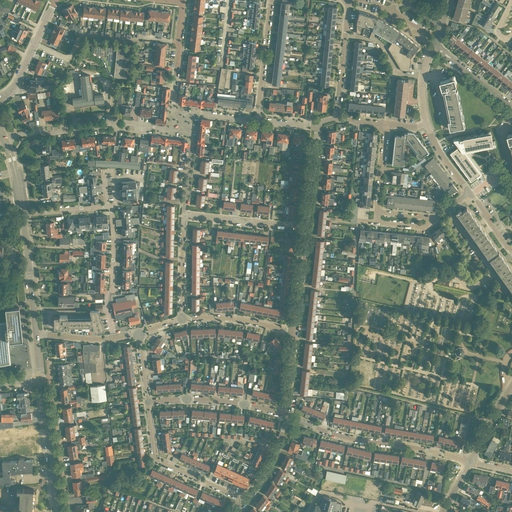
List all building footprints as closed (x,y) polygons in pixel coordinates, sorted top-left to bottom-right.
[(29,0),(27,6),(32,8),(35,0),(29,0)] [(38,0),(35,0),(32,8),(37,11),(41,1),(38,0)] [(281,2),(281,8),(288,9),(289,5),(294,6),(294,0),(282,0),(282,2),(281,2)] [(492,8),(498,12),(502,7),(496,3),(492,8)] [(67,7),(73,17),(78,14),(72,4),(67,7)] [(465,22),(469,7),(457,4),(453,18),(465,22)] [(73,17),(67,7),(62,9),(68,21),(73,18),(73,17)] [(495,17),(498,12),(492,8),(489,14),(495,17)] [(479,11),(477,14),(492,23),(495,17),(489,14),(487,17),(479,11)] [(367,15),(366,14),(358,12),(356,24),(357,24),(356,33),(362,35),(364,27),(367,15)] [(476,17),(484,22),(482,25),(488,29),(492,23),(477,14),(476,17)] [(364,27),(362,35),(369,38),(372,31),(371,31),(376,18),(369,15),(367,15),(364,27)] [(376,18),(371,31),(372,31),(374,32),(374,30),(393,41),(400,31),(392,26),(384,22),(376,18)] [(15,31),(25,35),(27,30),(23,28),(25,25),(21,24),(20,26),(19,26),(17,26),(15,31)] [(56,25),(53,30),(63,34),(65,29),(56,25)] [(22,40),(22,41),(25,35),(15,31),(13,30),(11,33),(13,34),(14,33),(16,34),(14,37),(17,38),(16,41),(20,43),(22,40)] [(61,39),(63,34),(53,30),(51,35),(61,39)] [(400,31),(393,41),(388,48),(401,70),(409,71),(410,56),(418,47),(418,46),(400,31)] [(448,40),(453,44),(459,38),(462,33),(459,31),(455,36),(453,34),(448,40)] [(464,35),(462,33),(459,38),(453,44),(458,48),(463,42),(460,40),(462,38),(462,37),(464,35)] [(49,41),(55,44),(57,45),(59,45),(62,40),(61,39),(51,35),(49,41)] [(463,42),(458,48),(463,52),(467,46),(463,42)] [(129,49),(85,45),(93,46),(93,50),(94,53),(97,55),(99,56),(101,57),(103,58),(104,60),(105,62),(106,64),(107,68),(109,71),(111,73),(114,75),(119,75),(119,76),(126,77),(126,78),(129,49)] [(467,46),(463,52),(468,56),(472,50),(467,46)] [(475,52),(472,50),(468,56),(472,60),(477,54),(479,51),(481,49),(479,47),(475,52)] [(477,54),(472,60),(477,63),(482,58),(477,54)] [(482,58),(477,63),(482,67),(491,56),(489,55),(485,60),(482,58)] [(491,56),(482,67),(487,71),(491,65),(488,63),(493,58),(491,56)] [(39,60),(37,66),(43,69),(43,68),(46,63),(39,60)] [(491,65),(487,71),(491,75),(496,69),(498,66),(500,64),(498,62),(494,67),(491,65)] [(7,64),(4,66),(0,67),(0,77),(3,76),(2,73),(6,71),(9,70),(7,64)] [(43,69),(37,66),(34,71),(43,75),(45,69),(43,68),(43,69)] [(156,75),(163,76),(164,70),(156,69),(156,67),(146,66),(146,69),(146,70),(152,71),(157,72),(156,75)] [(496,69),(491,75),(496,79),(501,73),(496,69)] [(501,73),(496,79),(501,83),(506,77),(507,75),(510,72),(508,70),(504,75),(501,73)] [(506,77),(501,83),(506,86),(511,81),(508,79),(510,76),(511,73),(510,72),(507,75),(506,77)] [(90,83),(89,74),(81,76),(82,84),(81,84),(83,97),(73,98),(74,106),(82,105),(84,104),(93,103),(95,103),(104,102),(102,94),(92,95),(91,82),(90,83)] [(29,79),(29,85),(41,86),(41,81),(43,81),(44,78),(35,77),(35,80),(29,79)] [(451,129),(455,129),(456,128),(460,127),(465,126),(457,88),(456,85),(458,85),(455,77),(453,78),(444,80),(441,81),(442,85),(440,86),(442,92),(444,91),(452,90),(457,115),(451,116),(451,119),(450,119),(449,120),(451,129)] [(398,79),(397,88),(407,89),(408,81),(398,79)] [(41,86),(29,85),(26,85),(26,91),(30,92),(30,94),(35,93),(35,91),(37,92),(37,89),(43,90),(43,86),(41,86)] [(396,97),(406,98),(407,89),(397,88),(396,97)] [(319,93),(318,101),(327,102),(327,98),(327,94),(319,93)] [(192,100),(186,99),(186,98),(187,98),(187,95),(186,95),(185,95),(184,104),(185,104),(192,105),(192,100)] [(395,106),(405,107),(406,98),(396,97),(395,106)] [(327,102),(318,101),(317,109),(325,110),(326,106),(327,102)] [(20,111),(22,116),(29,113),(24,102),(20,104),(21,106),(18,107),(18,106),(17,107),(20,111)] [(167,104),(157,102),(157,105),(159,105),(158,110),(166,111),(167,104)] [(405,107),(395,106),(394,115),(404,116),(405,107)] [(165,118),(166,111),(158,110),(158,116),(154,115),(154,118),(156,119),(157,119),(157,117),(165,118)] [(29,113),(22,116),(21,116),(24,122),(32,118),(29,113)] [(226,145),(234,145),(234,139),(235,128),(230,128),(229,135),(229,138),(230,138),(230,139),(227,139),(226,145)] [(479,133),(456,138),(465,150),(493,144),(490,131),(490,133),(487,133),(487,132),(482,133),(482,134),(479,135),(479,134),(479,133)] [(204,135),(205,132),(200,132),(199,139),(209,140),(209,138),(208,138),(208,136),(204,135)] [(368,139),(376,140),(377,133),(369,133),(368,136),(366,136),(366,137),(362,136),(363,132),(360,132),(359,138),(368,139)] [(392,164),(398,165),(403,165),(404,157),(402,157),(404,139),(407,139),(409,142),(410,141),(418,151),(416,152),(420,158),(428,152),(417,137),(417,134),(408,133),(408,135),(407,135),(407,133),(404,133),(404,134),(401,134),(401,136),(395,135),(392,164)] [(108,143),(109,136),(103,135),(103,139),(98,139),(99,144),(102,144),(102,145),(108,146),(108,143)] [(100,155),(100,152),(99,145),(95,145),(95,139),(94,139),(93,136),(87,137),(88,144),(94,144),(95,153),(95,156),(100,155)] [(81,144),(78,145),(79,151),(86,150),(85,145),(88,144),(87,137),(81,138),(82,141),(80,141),(81,144)] [(174,139),(167,138),(166,148),(168,149),(168,146),(167,146),(168,144),(174,144),(174,139)] [(79,151),(78,145),(75,145),(75,142),(74,142),(73,139),(67,140),(69,147),(72,147),(73,152),(79,151)] [(149,146),(147,145),(148,140),(140,139),(139,144),(140,144),(139,150),(143,151),(143,152),(148,153),(149,146)] [(45,143),(45,142),(41,142),(41,143),(38,144),(38,147),(39,155),(43,154),(43,151),(49,150),(48,143),(45,143)] [(468,179),(471,183),(482,174),(461,146),(451,154),(453,158),(454,157),(453,157),(454,157),(456,159),(455,160),(458,164),(459,163),(461,165),(459,166),(462,170),(463,170),(462,170),(463,169),(465,171),(464,172),(467,176),(468,175),(470,178),(468,179)] [(117,152),(116,160),(96,160),(88,160),(88,166),(118,167),(140,169),(140,163),(126,161),(129,161),(129,159),(126,158),(127,149),(123,149),(122,152),(119,151),(119,152),(117,152)] [(326,151),(325,156),(331,157),(331,159),(338,160),(338,157),(340,157),(341,153),(339,152),(337,152),(326,151)] [(201,160),(200,166),(208,167),(209,164),(213,164),(213,163),(220,164),(220,160),(210,158),(210,161),(209,161),(201,160)] [(403,170),(411,171),(426,159),(425,158),(414,166),(412,166),(411,165),(409,167),(409,168),(403,168),(403,170)] [(433,165),(436,162),(433,158),(427,162),(426,160),(419,165),(422,168),(423,168),(426,172),(429,170),(434,166),(433,165)] [(440,167),(436,162),(433,165),(434,166),(429,170),(432,175),(438,171),(436,169),(440,167)] [(432,175),(436,180),(442,176),(441,175),(444,172),(440,167),(436,169),(438,171),(432,175)] [(292,173),(292,176),(300,177),(300,171),(299,171),(293,170),(292,170),(292,172),(292,168),(290,168),(289,171),(289,173),(292,173)] [(42,177),(51,176),(52,179),(61,178),(62,178),(62,174),(54,175),(52,176),(52,170),(49,170),(41,171),(42,177)] [(436,180),(440,185),(446,181),(445,180),(448,177),(444,172),(441,175),(442,176),(436,180)] [(97,182),(96,176),(90,176),(90,173),(83,174),(84,183),(87,182),(96,182),(97,182)] [(452,183),(448,177),(445,180),(446,181),(440,185),(445,191),(450,187),(449,186),(452,183)] [(136,182),(136,181),(122,182),(122,190),(121,190),(121,194),(123,194),(123,202),(137,201),(137,196),(138,196),(140,182),(136,182)] [(96,188),(96,182),(87,182),(87,186),(79,187),(79,190),(96,188)] [(457,189),(452,183),(449,186),(450,187),(445,191),(450,197),(452,196),(451,194),(457,189)] [(290,187),(290,185),(281,184),(280,187),(287,188),(287,190),(290,190),(290,193),(298,194),(298,188),(290,187)] [(54,194),(53,188),(43,189),(44,195),(51,195),(51,198),(58,198),(58,193),(54,194)] [(229,209),(230,201),(227,201),(227,197),(226,197),(226,193),(222,193),(221,200),(225,200),(225,201),(224,201),(223,209),(229,209)] [(360,201),(359,204),(359,206),(369,207),(370,196),(362,195),(362,199),(359,198),(359,199),(356,198),(355,201),(359,201),(360,201)] [(386,206),(394,207),(395,203),(393,202),(393,196),(385,195),(385,198),(387,198),(386,206)] [(400,197),(393,196),(393,202),(395,203),(394,207),(401,208),(401,203),(400,203),(400,197)] [(401,208),(407,208),(408,204),(406,204),(407,197),(400,197),(400,203),(401,203),(401,208)] [(407,208),(414,209),(414,205),(412,205),(413,198),(407,197),(406,204),(408,204),(407,208)] [(420,199),(413,198),(412,205),(414,205),(414,209),(420,210),(421,205),(419,205),(420,199)] [(426,199),(420,199),(419,205),(421,205),(420,210),(427,211),(427,206),(425,206),(426,199)] [(433,200),(426,199),(425,206),(427,206),(427,211),(433,211),(434,206),(432,205),(433,200)] [(120,216),(121,215),(130,215),(130,211),(133,211),(132,206),(126,206),(126,209),(120,210),(120,216)] [(463,209),(462,206),(460,207),(460,208),(455,211),(457,214),(458,213),(489,255),(487,256),(488,256),(497,250),(466,207),(463,209)] [(93,223),(94,229),(103,229),(102,226),(101,214),(98,216),(96,216),(96,223),(93,223)] [(82,228),(85,227),(84,216),(81,218),(79,218),(79,224),(76,224),(77,231),(77,232),(82,231),(82,228)] [(89,230),(94,229),(93,223),(90,223),(90,217),(87,217),(84,216),(85,227),(89,227),(89,230)] [(72,231),(77,231),(76,224),(73,224),(73,218),(70,219),(67,217),(67,219),(68,229),(71,229),(72,231)] [(137,221),(122,222),(123,228),(131,228),(131,224),(139,224),(139,220),(137,221)] [(441,226),(436,230),(441,237),(444,235),(446,237),(448,240),(450,238),(441,226)] [(55,234),(54,228),(47,229),(48,236),(50,235),(51,238),(57,237),(57,238),(65,237),(65,233),(55,234)] [(134,228),(131,228),(123,228),(122,228),(122,234),(128,234),(128,237),(135,236),(134,228)] [(441,237),(436,230),(431,234),(436,241),(439,239),(441,241),(443,240),(441,237)] [(70,238),(60,238),(60,246),(69,247),(70,238)] [(122,247),(122,248),(132,248),(132,243),(139,243),(139,240),(129,240),(129,242),(123,242),(123,244),(122,246),(122,247)] [(91,247),(91,250),(100,251),(100,248),(103,248),(106,248),(106,244),(106,241),(96,241),(96,245),(93,245),(93,247),(91,247)] [(293,245),(286,244),(285,248),(284,248),(281,247),(280,250),(280,252),(284,252),(284,250),(285,250),(292,251),(293,245)] [(69,255),(85,256),(89,256),(89,251),(85,251),(69,250),(69,252),(64,252),(64,254),(60,254),(59,261),(69,262),(69,255)] [(96,254),(96,260),(106,260),(106,258),(105,256),(105,254),(100,254),(100,251),(91,250),(91,253),(96,254)] [(511,271),(498,252),(489,259),(491,258),(511,288),(511,271)] [(128,264),(128,267),(135,267),(135,265),(134,265),(134,263),(134,262),(133,262),(133,259),(132,259),(122,259),(122,261),(123,262),(123,264),(128,264)] [(105,266),(105,263),(106,262),(106,260),(96,260),(96,266),(92,266),(92,269),(99,269),(99,266),(105,266)] [(444,270),(447,274),(452,271),(454,274),(459,271),(453,264),(444,270)] [(121,275),(131,276),(132,270),(135,270),(135,267),(128,267),(128,270),(122,270),(122,272),(121,273),(121,275)] [(99,269),(92,269),(92,271),(96,271),(95,278),(106,278),(105,276),(105,274),(105,272),(99,272),(99,269)] [(71,293),(71,283),(68,283),(60,283),(59,293),(71,293)] [(104,290),(104,284),(95,284),(95,290),(88,290),(88,293),(95,293),(95,290),(98,290),(102,291),(102,290),(104,290)] [(130,324),(140,322),(134,294),(126,296),(126,297),(116,299),(117,302),(112,303),(115,316),(124,314),(125,318),(128,317),(130,324)] [(0,364),(10,363),(8,350),(12,349),(7,340),(9,339),(9,341),(23,340),(19,307),(5,308),(7,323),(5,323),(5,322),(0,322),(0,364)] [(79,317),(79,328),(93,328),(94,332),(104,330),(102,321),(101,321),(99,310),(90,310),(90,317),(79,317)] [(79,328),(79,317),(67,317),(67,315),(60,315),(60,317),(54,317),(54,327),(63,327),(63,326),(66,326),(66,328),(79,328)] [(259,334),(253,332),(252,339),(250,345),(253,345),(254,343),(255,339),(258,340),(259,334)] [(158,337),(154,343),(160,346),(163,341),(166,343),(168,340),(161,336),(160,339),(158,337)] [(268,349),(278,342),(275,337),(269,341),(271,344),(269,346),(267,348),(268,349)] [(272,350),(275,349),(276,351),(282,347),(278,342),(268,349),(270,351),(272,350)] [(163,348),(160,346),(154,343),(151,348),(159,353),(163,348)] [(84,368),(85,373),(86,383),(92,382),(91,372),(96,371),(95,363),(95,356),(99,357),(99,351),(99,345),(83,344),(83,350),(83,360),(83,361),(84,368)] [(462,347),(459,346),(456,348),(455,348),(454,348),(453,351),(455,351),(455,352),(457,355),(460,356),(463,354),(464,350),(462,347)] [(91,397),(88,397),(88,402),(106,400),(105,388),(105,384),(90,386),(91,397)] [(60,389),(61,396),(71,394),(70,389),(75,388),(75,385),(67,385),(68,388),(60,389)] [(251,396),(259,397),(261,391),(253,389),(251,396)] [(269,393),(261,391),(259,397),(267,399),(269,393)] [(269,393),(267,399),(275,401),(277,395),(269,393)] [(73,403),(77,403),(76,399),(71,400),(71,394),(61,396),(61,402),(69,401),(69,404),(73,403)] [(300,410),(306,413),(308,407),(303,404),(300,410)] [(314,409),(308,407),(306,413),(312,415),(314,409)] [(312,415),(317,417),(320,411),(314,409),(312,415)] [(326,414),(320,411),(317,417),(323,419),(326,414)] [(18,420),(18,418),(17,414),(17,413),(15,413),(9,413),(1,413),(0,413),(0,428),(13,427),(12,421),(18,420)] [(30,413),(17,414),(18,418),(18,420),(21,420),(21,421),(25,420),(25,422),(28,422),(31,422),(30,413)] [(339,418),(340,414),(335,413),(334,417),(333,416),(332,423),(338,424),(339,418)] [(251,423),(254,423),(255,417),(249,415),(248,422),(247,425),(251,425),(251,423)] [(65,427),(66,433),(75,432),(77,431),(76,425),(74,425),(65,427)] [(24,455),(10,457),(9,450),(36,448),(34,429),(0,432),(0,472),(3,472),(2,461),(10,460),(10,461),(15,460),(16,471),(16,474),(14,474),(14,478),(15,479),(15,480),(27,479),(26,471),(25,460),(25,457),(24,455)] [(313,438),(304,436),(302,443),(316,446),(317,439),(313,438)] [(497,442),(492,440),(490,443),(491,443),(486,453),(490,455),(497,442)] [(504,458),(507,445),(506,445),(507,444),(505,444),(503,450),(500,449),(500,451),(499,451),(498,457),(504,458)] [(296,453),(298,448),(289,445),(287,451),(296,454),(295,457),(300,458),(300,459),(310,462),(310,461),(308,456),(302,455),(301,455),(296,453)] [(259,448),(257,451),(263,454),(266,448),(260,446),(259,448)] [(80,450),(77,450),(77,451),(69,452),(69,458),(78,457),(78,454),(80,453),(80,450)] [(252,456),(255,457),(260,460),(263,454),(257,451),(256,454),(250,452),(249,454),(252,456)] [(184,462),(187,455),(181,453),(179,459),(184,462)] [(187,455),(184,462),(190,464),(193,458),(187,455)] [(286,455),(283,461),(290,464),(290,463),(292,464),(292,465),(297,467),(298,465),(291,461),(292,458),(286,455)] [(403,464),(406,464),(408,457),(402,456),(400,466),(403,467),(403,464)] [(255,457),(252,463),(258,466),(260,460),(255,457)] [(193,458),(190,464),(196,467),(199,461),(193,458)] [(16,474),(16,471),(15,460),(10,461),(10,460),(2,461),(3,472),(4,472),(4,479),(5,482),(6,482),(6,483),(10,483),(10,482),(14,482),(15,481),(15,479),(14,478),(14,474),(16,474)] [(199,461),(196,467),(202,469),(204,463),(199,461)] [(302,469),(297,467),(292,465),(292,464),(290,463),(290,464),(283,461),(281,467),(287,469),(290,470),(291,467),(294,468),(293,469),(300,472),(302,469)] [(70,464),(71,470),(80,469),(82,468),(81,465),(83,464),(83,462),(78,462),(70,464)] [(210,466),(205,463),(204,463),(202,469),(207,472),(210,466)] [(218,475),(222,465),(217,463),(213,472),(214,473),(218,475)] [(222,465),(218,474),(223,477),(227,467),(222,465)] [(227,467),(223,477),(227,479),(231,469),(227,467)] [(80,475),(80,478),(90,477),(91,477),(91,476),(93,476),(92,473),(80,475),(80,469),(71,470),(72,476),(80,475)] [(155,478),(157,472),(152,469),(149,475),(155,478)] [(231,469),(227,479),(232,481),(236,471),(231,469)] [(280,469),(277,475),(282,478),(285,472),(280,469)] [(236,471),(232,481),(236,483),(241,474),(236,471)] [(346,475),(327,471),(325,478),(344,482),(346,475)] [(157,472),(155,478),(158,479),(157,482),(156,485),(158,486),(159,483),(160,480),(163,474),(157,472)] [(160,480),(161,480),(166,483),(169,477),(163,474),(160,480)] [(241,474),(236,483),(241,485),(245,476),(245,475),(241,474)] [(245,476),(241,485),(246,487),(251,477),(245,474),(245,475),(245,476)] [(488,477),(474,474),(472,481),(477,482),(477,486),(480,486),(480,483),(486,484),(488,477)] [(279,484),(282,478),(277,475),(273,480),(279,484)] [(175,479),(169,477),(166,483),(172,485),(175,479)] [(175,479),(172,485),(178,488),(180,482),(175,479)] [(509,482),(502,481),(499,497),(502,497),(503,491),(506,492),(509,482)] [(186,484),(180,482),(178,488),(183,491),(186,484)] [(272,483),(268,488),(274,492),(278,487),(272,483)] [(186,484),(183,491),(189,493),(192,487),(186,484)] [(399,485),(395,484),(394,488),(393,492),(401,493),(401,489),(399,489),(399,485)] [(478,497),(475,501),(477,501),(489,508),(490,501),(491,500),(488,498),(487,499),(481,496),(482,494),(479,493),(481,490),(478,488),(476,490),(468,485),(465,491),(474,495),(478,497)] [(198,490),(192,487),(189,493),(195,496),(198,490)] [(30,511),(31,511),(32,511),(32,507),(31,507),(31,504),(33,504),(33,500),(32,499),(32,497),(33,497),(33,493),(32,492),(32,489),(34,489),(22,488),(17,488),(17,491),(20,491),(19,503),(19,506),(8,505),(7,507),(4,506),(0,504),(0,511),(30,511)] [(274,492),(268,488),(265,493),(270,497),(274,492)] [(205,500),(208,494),(202,491),(199,498),(205,500)] [(416,494),(414,497),(421,500),(424,495),(415,491),(414,493),(416,494)] [(213,497),(208,494),(205,500),(211,503),(213,497)] [(259,500),(264,505),(268,500),(263,495),(259,500)] [(336,500),(323,496),(320,505),(315,504),(312,511),(341,511),(340,511),(341,503),(336,501),(336,500)] [(475,501),(473,499),(471,502),(469,501),(470,500),(462,496),(459,502),(466,506),(468,504),(470,505),(471,505),(474,507),(477,501),(475,501)] [(97,502),(96,497),(86,498),(87,505),(83,505),(76,506),(76,511),(84,511),(84,509),(87,508),(87,509),(94,508),(94,502),(97,502)] [(219,499),(213,497),(211,503),(217,505),(219,499)] [(419,506),(421,500),(414,497),(414,498),(411,497),(409,497),(408,500),(411,501),(411,502),(412,503),(419,506)] [(225,502),(219,499),(217,505),(222,508),(225,502)] [(304,508),(307,502),(303,499),(299,504),(304,508)] [(264,505),(259,500),(255,505),(260,510),(264,505)]
